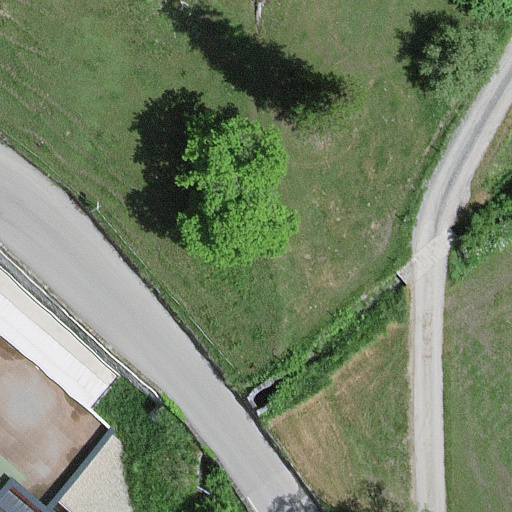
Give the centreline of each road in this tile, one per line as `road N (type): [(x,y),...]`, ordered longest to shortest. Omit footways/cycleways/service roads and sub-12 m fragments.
road 1 (secondary): [(0,189),(160,344),(289,511)]
road 2 (unclassified): [(429,511),(422,272),(444,180)]
road 3 (track): [(444,180),(511,55)]
